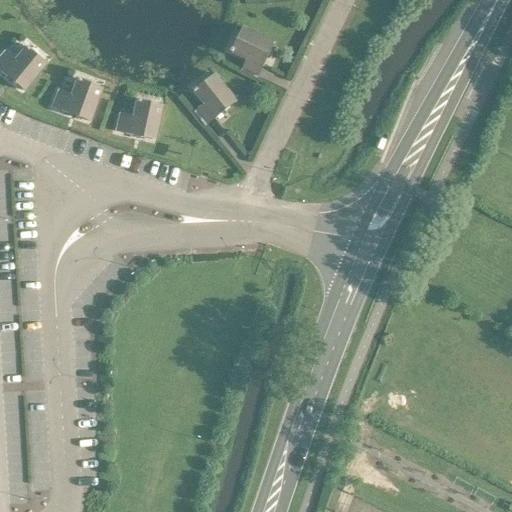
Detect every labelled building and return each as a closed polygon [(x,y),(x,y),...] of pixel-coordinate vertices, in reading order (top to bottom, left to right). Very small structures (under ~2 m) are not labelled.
[(232,48),(231,52),(263,67),(274,42),(243,28),(233,48),(232,48)] [(0,56),(0,72),(23,91),(45,64),(27,49),(24,46),(13,60),(3,52),(0,56)] [(216,118),(237,101),(215,74),(197,88),(193,90),(216,118)] [(79,80),(75,79),(69,95),(57,91),(51,108),(89,121),(100,89),(79,81),(79,80)] [(131,117),(119,114),(115,132),(154,140),(161,106),(139,101),(139,100),(135,99),(131,117)]
